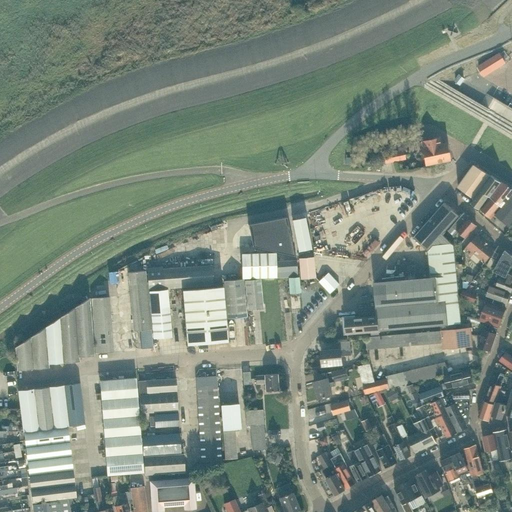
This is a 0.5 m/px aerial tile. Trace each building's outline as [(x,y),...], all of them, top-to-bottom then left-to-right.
[(499,54),(479,67),(484,76),(504,63),(499,54)] [(465,79),(465,78),(459,74),(454,80),(460,85),(465,79)] [(441,145),(440,139),(439,138),(421,142),(423,149),(421,150),(425,165),(449,159),(445,144),(441,145)] [(385,164),(406,160),(404,150),(384,154),(385,164)] [(363,170),(373,170),(373,161),(363,161),(363,170)] [(474,198),(490,176),(474,165),(459,185),(459,187),(474,198)] [(490,176),(474,198),(475,199),(471,203),(479,210),(502,182),(492,175),(491,176),(490,176)] [(505,201),(511,193),(511,189),(511,188),(503,181),(492,195),(501,202),(503,199),(505,201)] [(509,227),(511,224),(511,223),(511,194),(495,215),(509,227)] [(480,209),(481,210),(491,218),(501,206),(490,197),(480,209)] [(459,216),(444,203),(413,237),(428,250),(430,277),(374,282),(377,317),(375,317),(374,316),(370,317),(371,318),(355,319),(355,316),(343,317),(344,327),(347,327),(347,334),(348,334),(348,333),(371,331),(372,335),(379,334),(379,330),(441,325),(441,330),(442,330),(443,348),(454,347),(466,345),(467,351),(473,350),(471,327),(461,328),(460,323),(461,323),(454,245),(442,235),(459,216)] [(476,226),(474,224),(467,219),(469,217),(463,212),(451,226),(452,226),(448,231),(454,236),(458,232),(465,238),(476,226)] [(264,221),(269,250),(294,256),(286,217),(264,221)] [(302,218),(292,220),(299,255),(309,253),(307,241),(303,224),(302,218)] [(253,246),(269,250),(264,221),(248,225),(253,246)] [(466,248),(485,263),(495,250),(477,235),(466,248)] [(499,262),(494,271),(505,277),(511,263),(511,256),(505,251),(499,262)] [(296,260),(276,261),(275,253),(240,255),(242,280),(277,278),(297,277),(296,260)] [(395,266),(401,262),(395,253),(389,256),(395,266)] [(301,278),(315,277),(313,258),(299,259),(301,278)] [(164,289),(213,286),(211,266),(162,269),(162,267),(147,268),(148,290),(164,289)] [(490,279),(488,285),(511,293),(511,290),(511,270),(507,281),(500,278),(498,282),(490,279)] [(129,284),(146,282),(145,271),(128,272),(129,284)] [(329,293),(339,284),(328,273),(318,282),(329,293)] [(298,278),(288,279),(289,294),(299,293),(298,278)] [(248,311),(259,310),(264,309),(262,279),(247,281),(248,311)] [(228,320),(246,318),(247,318),(245,280),(226,282),(228,320)] [(148,292),(148,290),(147,283),(146,283),(146,282),(129,284),(130,294),(148,292)] [(490,286),(483,284),(481,289),(488,292),(486,296),(494,298),(494,299),(507,304),(511,294),(510,294),(511,293),(496,288),(490,286)] [(182,290),(187,345),(227,341),(223,287),(182,290)] [(460,297),(475,302),(477,295),(463,290),(460,297)] [(149,292),(153,339),(172,337),(168,291),(149,292)] [(149,301),(148,299),(148,292),(130,294),(131,303),(149,301)] [(92,308),(109,307),(109,297),(91,299),(92,308)] [(93,355),(93,354),(89,298),(74,308),(78,357),(93,355)] [(149,311),(149,305),(149,301),(131,303),(131,312),(149,311)] [(480,321),(499,328),(506,308),(487,301),(480,321)] [(110,316),(109,307),(92,308),(92,318),(110,316)] [(78,361),(78,357),(74,308),(59,318),(63,363),(78,361)] [(150,320),(150,313),(149,311),(131,312),(132,321),(150,320)] [(93,327),(111,325),(110,316),(92,318),(93,327)] [(47,364),(63,363),(59,318),(45,327),(47,364)] [(151,330),(150,321),(150,320),(132,321),(133,332),(139,331),(149,330),(151,330)] [(111,334),(111,325),(93,327),(94,336),(111,334)] [(48,368),(47,364),(45,327),(30,337),(32,369),(48,368)] [(496,335),(498,330),(490,327),(488,332),(484,331),(477,347),(490,352),(496,335)] [(149,330),(139,331),(141,349),(151,348),(149,330)] [(95,345),(112,343),(111,334),(94,336),(95,345)] [(397,347),(410,345),(409,334),(396,335),(397,347)] [(17,370),(32,369),(30,337),(15,347),(17,370)] [(366,349),(379,348),(378,337),(365,338),(366,349)] [(341,356),(351,355),(350,341),(337,342),(337,349),(321,350),(322,365),(342,364),(341,356)] [(113,352),(112,343),(95,345),(95,354),(113,352)] [(511,369),(511,356),(506,352),(500,361),(511,369)] [(442,375),(448,374),(445,361),(439,363),(442,375)] [(442,375),(439,363),(433,364),(436,377),(442,375)] [(370,364),(358,367),(360,372),(371,370),(370,364)] [(430,378),(436,377),(433,364),(427,366),(430,378)] [(430,378),(427,366),(421,367),(424,380),(430,378)] [(418,381),(424,380),(421,367),(415,369),(418,381)] [(334,382),(348,378),(346,368),(326,373),(328,378),(313,382),(318,399),(331,395),(329,387),(335,386),(334,382)] [(418,381),(415,369),(409,370),(412,383),(418,381)] [(371,370),(360,372),(363,385),(375,382),(371,370)] [(406,384),(412,383),(409,370),(403,372),(406,384)] [(440,384),(441,386),(442,389),(448,388),(472,383),(469,370),(445,376),(446,382),(440,384)] [(243,385),(244,385),(250,384),(250,372),(242,372),(243,385)] [(401,386),(406,384),(403,372),(398,373),(401,386)] [(396,387),(401,386),(398,373),(392,375),(396,387)] [(264,391),(277,390),(276,374),(264,375),(254,376),(255,384),(264,383),(264,391)] [(486,398),(495,402),(501,384),(505,376),(500,374),(497,384),(491,382),(486,398)] [(386,376),(387,378),(389,389),(396,387),(392,375),(386,376)] [(196,386),(216,385),(215,376),(195,378),(196,386)] [(122,398),(137,397),(135,378),(120,379),(122,398)] [(387,378),(375,382),(363,385),(366,394),(389,389),(387,378)] [(101,400),(122,398),(120,379),(99,381),(101,400)] [(148,394),(148,392),(176,391),(175,379),(145,381),(138,381),(138,395),(148,394)] [(63,385),(69,425),(84,423),(79,383),(63,385)] [(53,427),(69,425),(63,385),(48,387),(53,427)] [(196,395),(216,393),(216,385),(196,386),(196,395)] [(445,397),(442,389),(441,386),(420,394),(424,405),(434,400),(435,402),(441,399),(445,397)] [(38,429),(53,427),(48,387),(33,389),(38,429)] [(23,431),(38,429),(33,389),(18,391),(23,431)] [(398,397),(393,389),(386,393),(390,401),(398,397)] [(470,399),(468,391),(468,390),(451,395),(445,397),(441,399),(457,432),(467,427),(464,421),(469,418),(470,399)] [(379,391),(375,394),(379,402),(384,400),(379,391)] [(140,413),(177,411),(176,393),(148,394),(138,395),(140,413)] [(197,403),(217,402),(216,393),(196,395),(197,403)] [(506,405),(501,403),(502,401),(503,401),(505,394),(499,393),(496,402),(495,402),(495,404),(491,415),(502,418),(506,405)] [(102,419),(138,416),(137,397),(122,398),(101,400),(102,419)] [(457,432),(441,399),(435,402),(431,403),(438,417),(433,419),(437,426),(440,424),(446,437),(457,432)] [(422,400),(414,403),(417,409),(424,405),(422,400)] [(347,401),(331,405),(334,416),(350,411),(347,401)] [(491,415),(495,404),(484,401),(479,416),(490,420),(491,415)] [(198,412),(217,410),(217,402),(197,403),(198,412)] [(237,458),(235,429),(240,428),(239,404),(221,405),(223,430),(225,459),(237,458)] [(416,409),(422,420),(429,416),(424,405),(417,409),(416,409)] [(265,449),(264,424),(263,409),(245,411),(246,425),(250,425),(252,450),(265,449)] [(198,420),(218,419),(217,410),(198,412),(198,420)] [(155,428),(179,426),(178,413),(154,414),(155,428)] [(103,437),(140,435),(138,416),(102,419),(103,437)] [(199,428),(218,427),(218,419),(198,420),(199,428)] [(362,422),(366,431),(372,429),(368,419),(362,422)] [(428,427),(425,429),(421,420),(414,424),(418,432),(425,448),(436,442),(428,427)] [(397,426),(398,426),(396,423),(388,427),(393,439),(390,440),(394,447),(400,460),(410,455),(404,442),(402,438),(397,426)] [(408,435),(406,433),(407,433),(403,424),(398,426),(397,426),(402,438),(408,435)] [(70,441),(70,440),(68,426),(24,432),(25,446),(70,441)] [(199,437),(219,436),(218,427),(199,428),(199,437)] [(506,430),(494,432),(500,460),(511,457),(510,449),(508,450),(507,447),(510,446),(506,430)] [(415,453),(425,448),(418,432),(407,437),(415,453)] [(178,433),(143,436),(141,436),(143,454),(180,452),(178,433)] [(397,462),(388,446),(389,445),(384,434),(378,437),(380,442),(374,445),(377,451),(386,468),(397,462)] [(105,456),(141,453),(140,435),(103,437),(105,456)] [(483,437),(484,443),(486,451),(491,450),(493,461),(499,459),(493,435),(483,437)] [(200,445),(220,444),(219,436),(199,437),(200,445)] [(71,455),(71,454),(70,441),(25,446),(27,461),(71,455)] [(200,454),(220,452),(220,444),(200,445),(200,454)] [(368,444),(356,450),(369,476),(380,471),(372,454),(368,444)] [(478,478),(478,474),(484,472),(476,445),(464,449),(471,473),(475,485),(480,484),(478,478)] [(367,477),(359,462),(354,451),(348,454),(353,465),(350,467),(358,482),(367,477)] [(200,454),(201,462),(201,463),(221,461),(220,452),(200,454)] [(336,474),(337,473),(325,452),(318,457),(324,468),(321,470),(326,479),(334,495),(345,489),(336,474)] [(106,475),(131,473),(143,472),(141,453),(105,456),(106,475)] [(347,466),(344,460),(341,453),(331,459),(336,467),(338,466),(339,467),(335,469),(337,473),(346,489),(355,483),(347,468),(347,466)] [(475,487),(467,468),(460,453),(451,456),(461,477),(462,481),(467,479),(471,488),(475,487)] [(144,475),(184,472),(183,454),(143,457),(144,475)] [(277,464),(280,458),(273,454),(270,460),(277,464)] [(73,470),(73,468),(71,455),(27,461),(29,475),(73,470)] [(449,481),(461,477),(451,456),(440,461),(449,481)] [(419,473),(419,474),(415,476),(426,497),(440,490),(439,486),(443,484),(437,472),(433,474),(430,469),(426,471),(426,470),(419,473)] [(75,483),(75,482),(73,470),(29,475),(31,488),(75,483)] [(184,509),(196,508),(194,478),(150,481),(152,511),(164,510),(164,507),(184,505),(184,509)] [(401,504),(405,511),(412,511),(408,502),(421,495),(413,479),(394,488),(402,504),(401,504)] [(77,497),(76,492),(75,483),(31,488),(32,502),(77,497)] [(488,494),(494,492),(491,483),(476,488),(482,506),(489,497),(488,494)] [(284,511),(292,511),(299,510),(292,493),(291,493),(287,484),(278,487),(282,497),(279,498),(284,511)] [(98,486),(93,487),(96,503),(98,511),(110,511),(109,508),(103,510),(100,499),(98,486)] [(0,494),(2,495),(2,496),(17,493),(16,487),(12,488),(8,489),(0,489),(0,494)] [(132,511),(146,511),(143,487),(130,489),(132,511)] [(119,490),(110,491),(110,492),(115,511),(128,511),(125,503),(119,505),(117,497),(120,496),(119,490)] [(265,511),(264,509),(269,506),(264,493),(257,495),(260,503),(247,509),(247,511),(265,511)] [(387,511),(395,508),(388,496),(384,498),(382,495),(371,501),(377,511),(387,511)] [(70,511),(69,507),(69,506),(68,500),(68,499),(49,502),(32,504),(32,511),(70,511)] [(240,511),(235,499),(223,504),(227,511),(240,511)] [(375,511),(370,502),(353,511),(375,511)]
